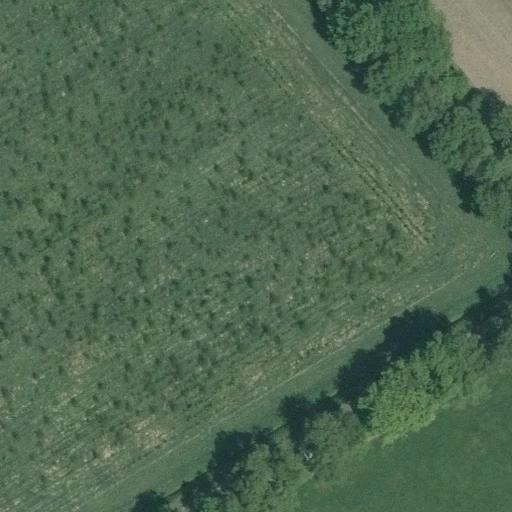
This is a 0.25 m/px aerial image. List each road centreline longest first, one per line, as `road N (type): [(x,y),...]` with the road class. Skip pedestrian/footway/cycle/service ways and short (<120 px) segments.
road 1 (unclassified): [(196,511),(511,325)]
road 2 (track): [(511,183),(348,0)]
